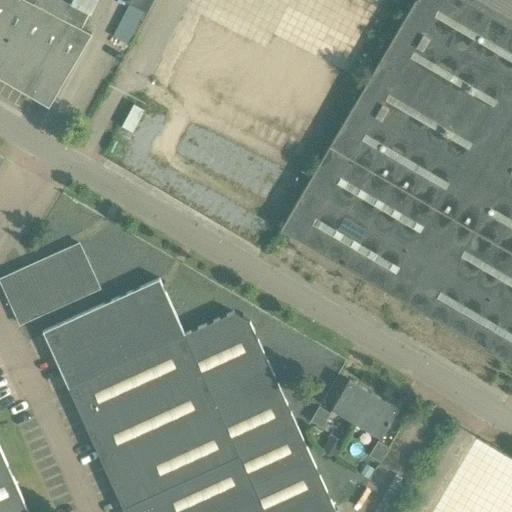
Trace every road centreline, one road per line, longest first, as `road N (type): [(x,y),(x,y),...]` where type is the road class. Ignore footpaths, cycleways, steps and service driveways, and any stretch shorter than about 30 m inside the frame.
road 1 (unclassified): [(511,428),(0,118)]
road 2 (unknown): [(0,329),(80,511)]
